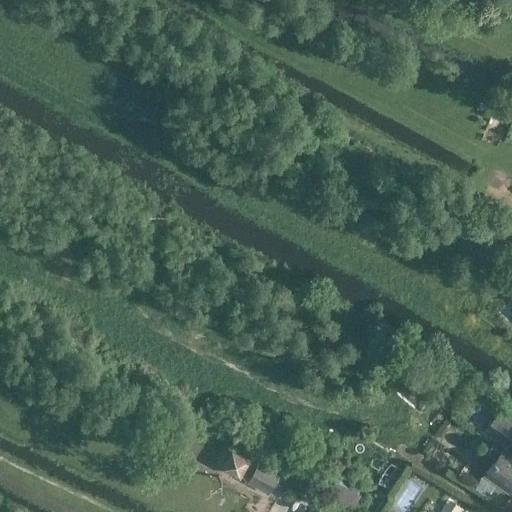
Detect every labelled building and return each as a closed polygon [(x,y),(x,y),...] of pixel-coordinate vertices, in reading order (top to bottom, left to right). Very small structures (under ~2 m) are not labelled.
[(511,264),(508,262),(502,270),(511,276),(511,264)] [(479,425),(494,404),(470,387),(455,408),(479,425)] [(506,445),(511,436),(511,433),(491,419),(484,429),(506,445)] [(511,494),(511,455),(502,449),(484,474),(511,494)] [(249,459),(232,450),(228,456),(222,468),(240,478),(241,476),(248,480),(247,482),(258,488),(268,494),(269,492),(281,498),(288,483),(289,481),(278,475),(279,474),(260,463),(261,460),(251,455),(249,459)]
